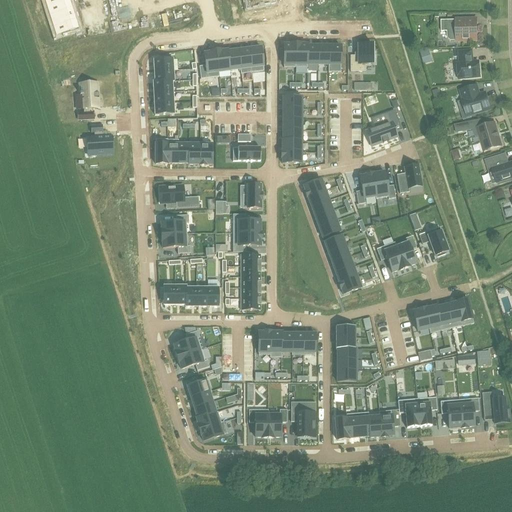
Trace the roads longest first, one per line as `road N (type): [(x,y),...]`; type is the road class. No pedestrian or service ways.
road 1 (residential): [(150,324),(190,452),(326,458)]
road 2 (residential): [(212,33),(154,42),(136,55),(138,172)]
road 3 (residential): [(326,458),(504,442)]
road 4 (residential): [(138,172),(150,324)]
road 5 (residential): [(274,174),(272,323)]
road 6 (residential): [(274,26),(274,174)]
road 7 (residential): [(325,321),(468,287)]
road 8 (residential): [(274,174),(346,169),(415,151)]
road 9 (residential): [(325,321),(326,458)]
road 10 (residential): [(138,172),(274,174)]
road 11 (residential): [(150,324),(272,323)]
